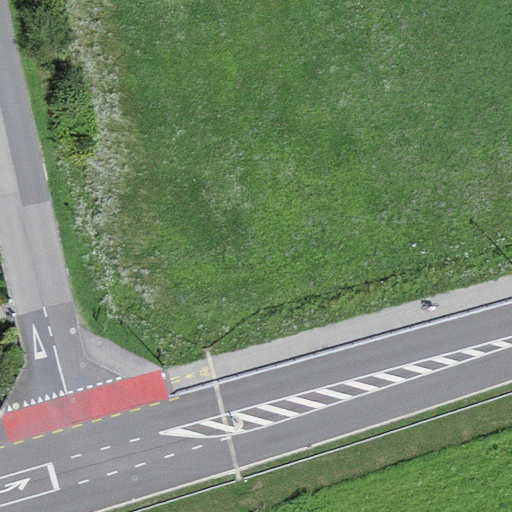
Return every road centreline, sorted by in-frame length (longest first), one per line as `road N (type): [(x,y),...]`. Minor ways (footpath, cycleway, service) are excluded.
road 1 (secondary): [(84,466),(511,341)]
road 2 (unclassified): [(84,466),(0,116)]
